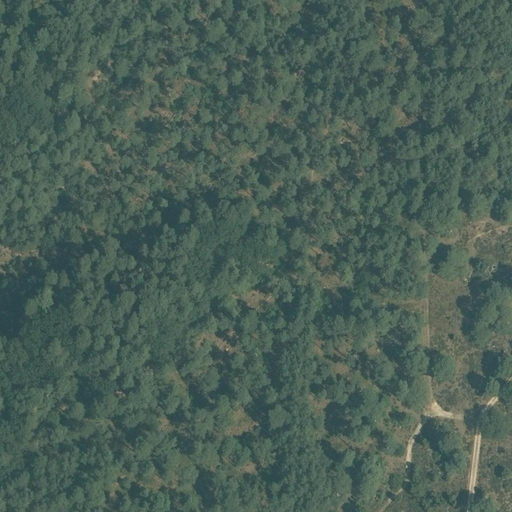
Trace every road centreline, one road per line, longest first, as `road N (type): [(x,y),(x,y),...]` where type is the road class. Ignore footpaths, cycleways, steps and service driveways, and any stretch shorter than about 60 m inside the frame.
road 1 (track): [(415,0),(430,401),(436,414),(477,420)]
road 2 (track): [(511,378),(477,420),(469,511)]
